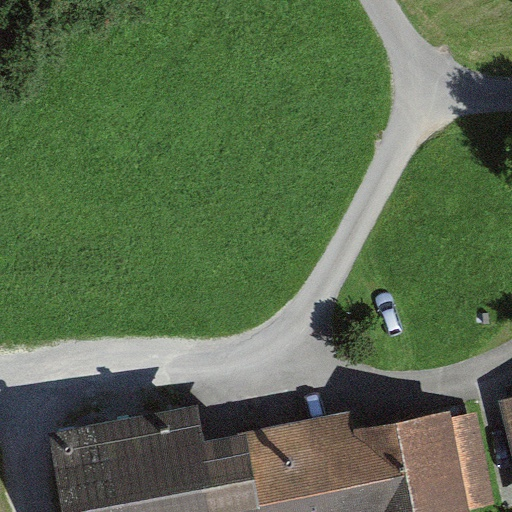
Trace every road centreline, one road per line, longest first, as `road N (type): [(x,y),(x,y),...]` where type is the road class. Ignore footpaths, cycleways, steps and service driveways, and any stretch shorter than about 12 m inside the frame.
road 1 (residential): [(440,76),(302,321),(252,355),(84,387),(57,402),(32,440),(34,511)]
road 2 (unknown): [(279,341),(315,348),(330,360),(454,367),(511,346)]
